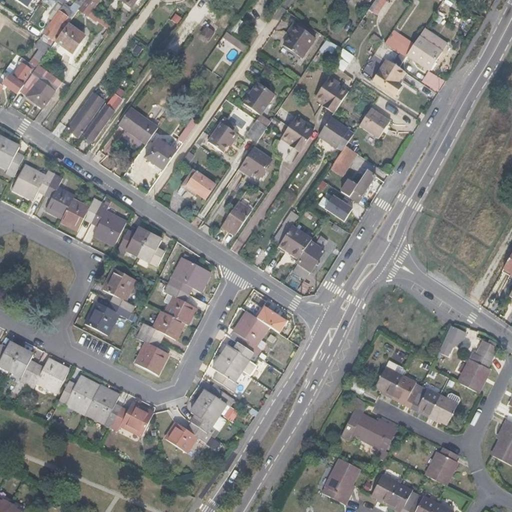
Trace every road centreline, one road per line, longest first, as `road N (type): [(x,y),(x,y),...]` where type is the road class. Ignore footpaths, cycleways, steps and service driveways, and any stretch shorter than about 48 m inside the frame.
road 1 (residential): [(0,112),(240,269)]
road 2 (residential): [(48,341),(151,399),(178,392),(240,269)]
road 3 (secondary): [(326,325),(208,511)]
road 4 (residential): [(0,219),(88,263),(48,341)]
road 5 (secondary): [(408,201),(484,67)]
